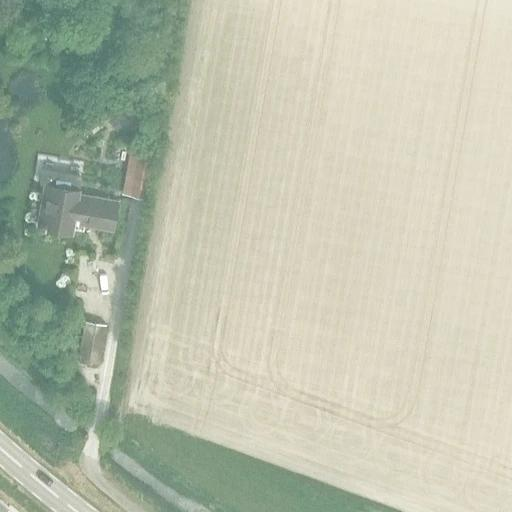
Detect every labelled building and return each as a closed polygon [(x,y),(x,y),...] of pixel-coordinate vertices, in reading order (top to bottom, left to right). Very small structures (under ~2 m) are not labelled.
[(133,129),(124,109),(110,115),(119,135),(133,129)] [(126,178),(150,183),(159,130),(135,126),(126,178)] [(131,183),(128,205),(141,207),(145,186),(131,183)] [(113,230),(118,202),(78,195),(78,191),(45,185),(38,226),(71,232),(73,223),(113,230)] [(105,324),(86,321),(79,361),(99,364),(105,324)]
